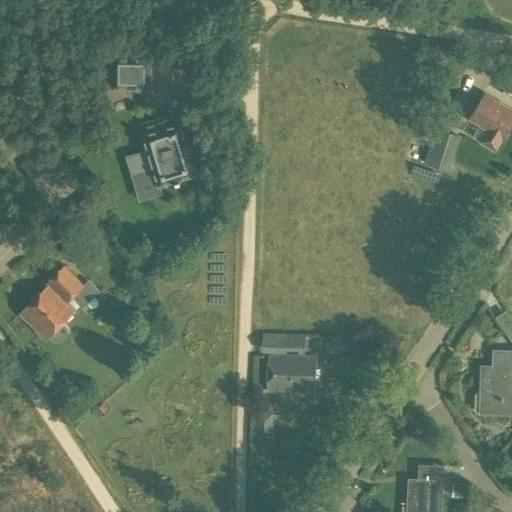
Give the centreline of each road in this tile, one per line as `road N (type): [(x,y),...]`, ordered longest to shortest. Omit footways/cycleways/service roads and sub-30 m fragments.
road 1 (track): [(243,511),(253,0)]
road 2 (track): [(245,0),(511,43)]
road 3 (track): [(111,511),(0,349)]
road 4 (residential): [(422,379),(511,224)]
road 5 (residential): [(332,511),(422,379)]
road 6 (residential): [(422,379),(501,504),(511,508)]
